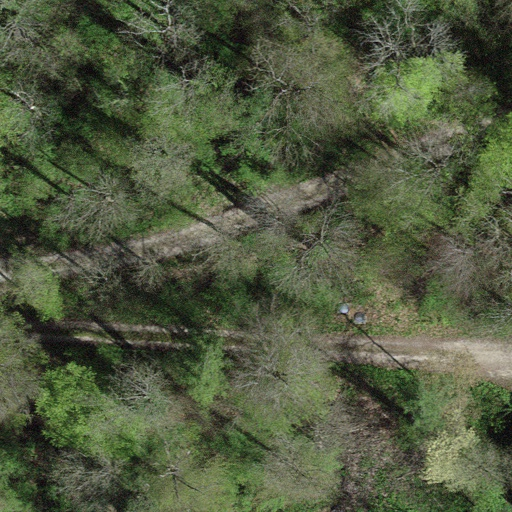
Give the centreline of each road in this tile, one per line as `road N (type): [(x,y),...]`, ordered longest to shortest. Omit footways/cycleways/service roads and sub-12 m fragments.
road 1 (track): [(0,269),(124,254),(191,236),(511,123)]
road 2 (track): [(0,330),(72,339),(511,350)]
